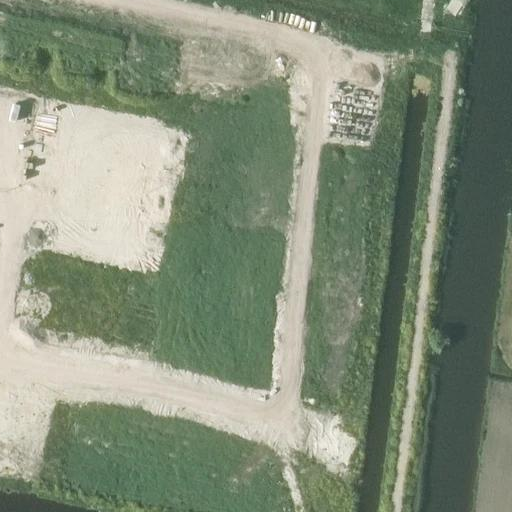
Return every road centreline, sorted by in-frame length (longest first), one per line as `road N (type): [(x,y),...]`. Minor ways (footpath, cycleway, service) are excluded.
road 1 (residential): [(103,0),(322,53),(278,417)]
road 2 (track): [(430,0),(434,180),(396,511)]
road 3 (residential): [(0,363),(181,386),(278,417)]
